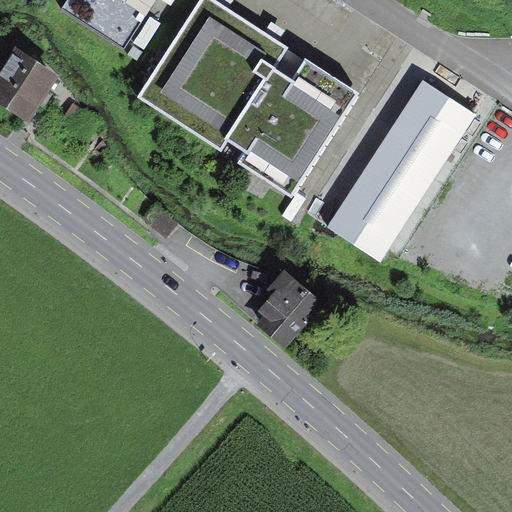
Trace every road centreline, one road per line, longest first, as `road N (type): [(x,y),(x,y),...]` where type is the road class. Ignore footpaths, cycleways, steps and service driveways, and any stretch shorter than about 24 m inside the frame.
road 1 (secondary): [(427,511),(322,413),(0,162)]
road 2 (residential): [(337,0),(381,35),(500,98)]
